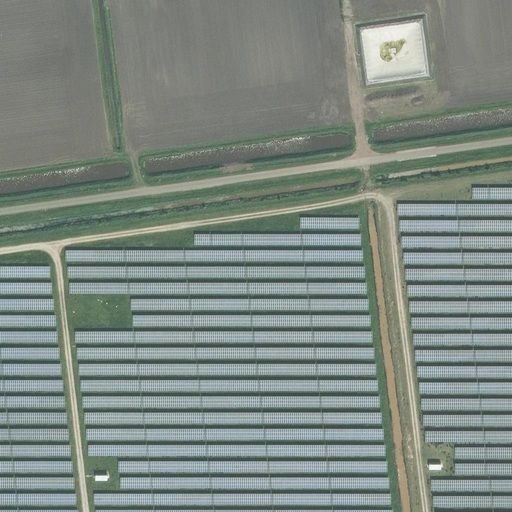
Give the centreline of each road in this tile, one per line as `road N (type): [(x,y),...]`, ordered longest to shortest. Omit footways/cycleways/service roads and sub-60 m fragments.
road 1 (unclassified): [(0,212),(511,142)]
road 2 (track): [(0,251),(370,195)]
road 3 (track): [(369,189),(391,210),(425,511)]
road 4 (track): [(55,243),(86,511)]
road 5 (track): [(364,161),(347,24)]
